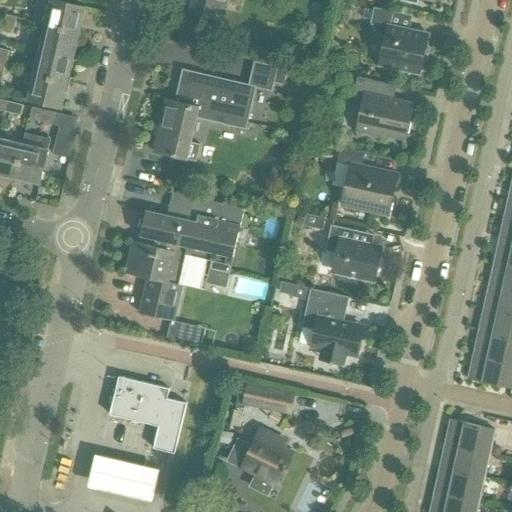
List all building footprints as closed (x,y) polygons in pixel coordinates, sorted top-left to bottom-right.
[(50,2),(45,24),(79,32),(81,25),(81,22),(84,10),(85,7),(54,0),(50,0),(50,2)] [(188,0),(186,10),(198,13),(198,15),(207,17),(223,21),(227,5),(225,5),(225,2),(225,0),(188,0)] [(386,67),(389,65),(419,72),(422,62),(423,62),(426,60),(429,48),(427,45),(425,45),(426,42),(428,35),(422,33),(389,26),(392,11),(374,7),(371,22),(378,33),(386,35),(381,54),(379,56),(377,62),(380,66),(386,67)] [(6,15),(2,31),(12,34),(16,17),(6,15)] [(39,48),(39,50),(73,57),(74,55),(73,55),(76,43),(77,40),(79,32),(45,24),(40,48),(39,48)] [(39,52),(33,74),(67,82),(67,81),(68,74),(71,75),(72,73),(69,72),(72,59),(73,59),(73,57),(39,50),(38,52),(39,52)] [(187,159),(187,158),(197,160),(200,144),(190,142),(196,117),(223,123),(223,124),(246,129),(256,87),(272,91),(277,67),(254,61),(254,63),(255,63),(250,83),(249,82),(249,85),(182,69),(175,102),(166,99),(160,126),(157,135),(154,151),(187,159)] [(67,82),(33,74),(28,97),(27,100),(62,108),(62,105),(65,92),(65,90),(67,82)] [(377,132),(405,138),(412,104),(392,99),(391,102),(385,101),(389,84),(357,77),(354,92),(368,95),(364,111),(361,110),(356,132),(376,136),(377,132)] [(6,101),(4,111),(20,115),(23,105),(6,101)] [(57,113),(32,107),(29,119),(54,125),(57,113)] [(25,133),(23,144),(15,178),(15,177),(22,178),(21,181),(24,182),(24,179),(37,182),(37,183),(40,184),(50,139),(25,133)] [(0,174),(15,178),(23,144),(0,138),(0,174)] [(342,204),(388,215),(397,173),(361,165),(364,152),(340,147),(337,160),(351,163),(342,204)] [(178,212),(176,219),(182,220),(177,244),(188,246),(194,248),(205,251),(205,252),(204,254),(205,255),(205,257),(206,258),(207,259),(209,260),(210,261),(212,261),(210,269),(230,273),(241,226),(264,231),(266,222),(267,222),(268,214),(172,192),(171,195),(173,196),(170,205),(169,205),(169,206),(169,207),(169,208),(169,209),(170,210),(171,211),(178,212)] [(182,220),(176,219),(146,211),(145,213),(144,213),(142,215),(141,218),(140,221),(139,225),(139,228),(139,231),(139,233),(140,234),(139,242),(133,240),(132,241),(134,242),(127,272),(125,272),(125,273),(147,278),(139,313),(174,321),(183,285),(179,284),(186,255),(192,256),(194,248),(188,246),(177,244),(182,220)] [(511,213),(505,212),(500,237),(511,239),(511,213)] [(303,226),(323,230),(326,218),(306,214),(303,226)] [(333,270),(373,279),(380,248),(352,242),(354,230),(331,225),(325,250),(337,252),(333,270)] [(511,239),(500,237),(495,260),(511,263),(511,239)] [(511,263),(495,260),(489,284),(511,288),(511,263)] [(289,295),(307,299),(310,288),(281,281),(279,291),(289,294),(289,295)] [(511,288),(489,284),(484,307),(511,313),(511,288)] [(363,326),(356,325),(343,322),(349,296),(310,288),(307,299),(304,317),(303,321),(315,324),(311,345),(323,348),(321,358),(329,360),(328,363),(333,364),(334,361),(342,363),(344,353),(356,355),(360,340),(363,326)] [(511,313),(484,307),(479,331),(511,337),(511,313)] [(511,337),(479,331),(473,354),(511,362),(511,337)] [(511,384),(511,362),(473,354),(468,378),(511,388),(511,384)] [(153,448),(174,453),(186,403),(167,398),(169,388),(119,376),(110,414),(158,426),(153,448)] [(289,412),(293,394),(240,383),(236,406),(244,408),(245,403),(289,412)] [(242,417),(243,412),(233,410),(230,425),(240,427),(242,417)] [(451,419),(445,443),(488,453),(494,428),(451,419)] [(289,451),(280,446),(281,443),(275,440),(276,437),(261,429),(259,433),(255,434),(251,441),(254,444),(253,447),(244,442),(238,440),(228,460),(256,474),(251,486),(267,494),(273,483),(278,485),(293,453),(291,452),(289,451)] [(445,443),(440,467),(483,476),(488,453),(445,443)] [(154,498),(161,466),(97,451),(90,483),(154,498)] [(440,467),(435,491),(478,500),(483,476),(440,467)] [(435,491),(429,511),(475,511),(478,500),(435,491)]
